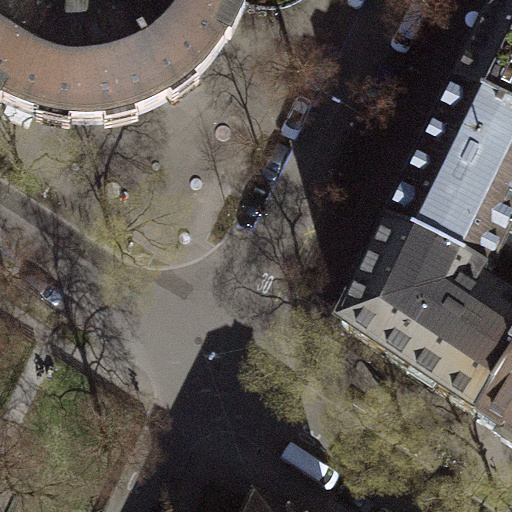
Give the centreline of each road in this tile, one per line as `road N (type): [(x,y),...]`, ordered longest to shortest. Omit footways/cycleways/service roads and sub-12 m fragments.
road 1 (residential): [(389,0),(205,364)]
road 2 (residential): [(425,511),(205,364)]
road 3 (residential): [(205,364),(0,229)]
road 4 (residential): [(205,364),(132,511)]
